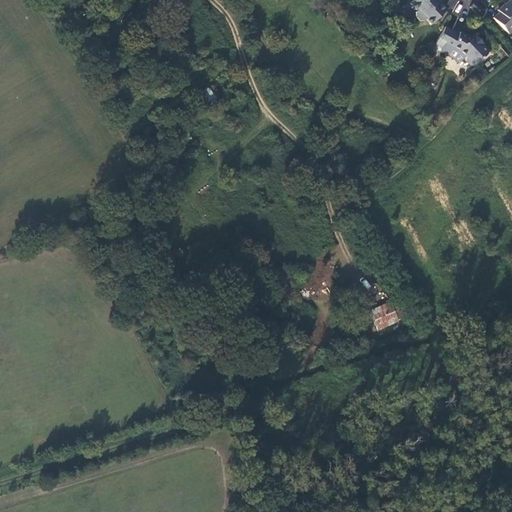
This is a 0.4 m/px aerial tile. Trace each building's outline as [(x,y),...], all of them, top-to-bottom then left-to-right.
[(431,22),(446,7),(439,0),(412,0),(411,1),(418,8),(416,10),(416,13),(420,18),(424,18),(426,17),(431,22)] [(479,5),(473,0),(471,0),(468,3),(474,10),(479,5)] [(500,10),(494,16),(509,32),(511,29),(511,0),(510,0),(507,3),(505,2),(501,5),(498,8),(500,10)] [(459,31),(446,24),(435,42),(439,45),(449,50),(452,45),(459,49),(466,56),(466,59),(471,63),(476,63),(489,49),(474,33),(472,35),(471,35),(467,33),(460,29),(459,31)] [(281,299),(292,294),(290,289),(294,286),(285,269),(275,274),(277,278),(272,281),(281,299)] [(385,304),(359,316),(363,327),(374,322),(376,328),(393,320),(392,318),(394,317),(390,308),(388,309),(385,304)]
